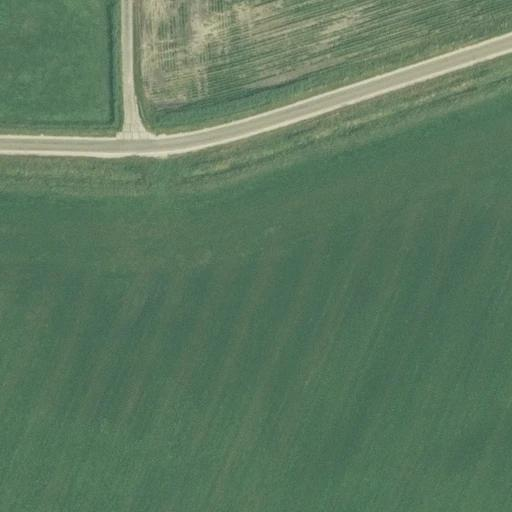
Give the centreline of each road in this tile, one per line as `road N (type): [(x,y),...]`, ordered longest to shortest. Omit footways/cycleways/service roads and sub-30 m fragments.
road 1 (unclassified): [(0,152),(149,162),(223,156),(511,62)]
road 2 (unknown): [(128,0),(135,161)]
